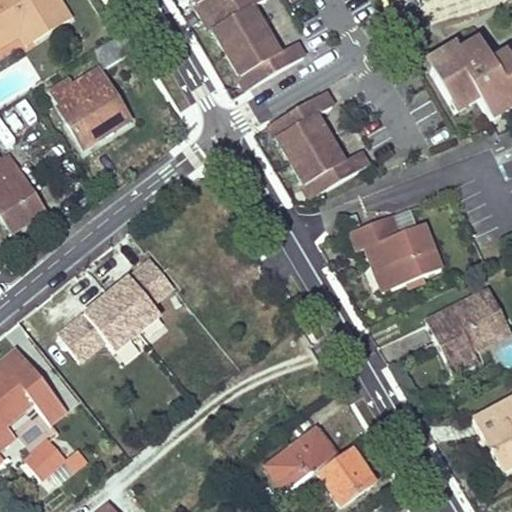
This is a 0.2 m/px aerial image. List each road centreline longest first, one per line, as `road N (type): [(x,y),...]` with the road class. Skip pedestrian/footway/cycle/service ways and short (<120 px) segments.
road 1 (residential): [(447,511),(225,132)]
road 2 (residential): [(0,317),(225,132)]
road 3 (residential): [(225,132),(483,0)]
road 4 (residential): [(225,132),(141,0)]
